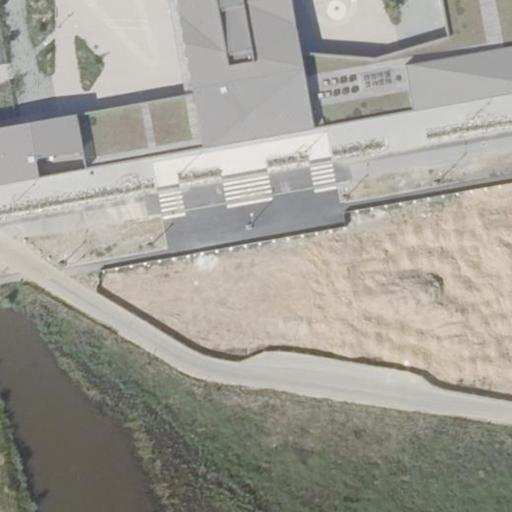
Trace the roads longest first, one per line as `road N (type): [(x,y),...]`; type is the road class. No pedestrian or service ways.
road 1 (residential): [(0,246),(202,368),(511,413)]
road 2 (tertiary): [(0,229),(511,140)]
